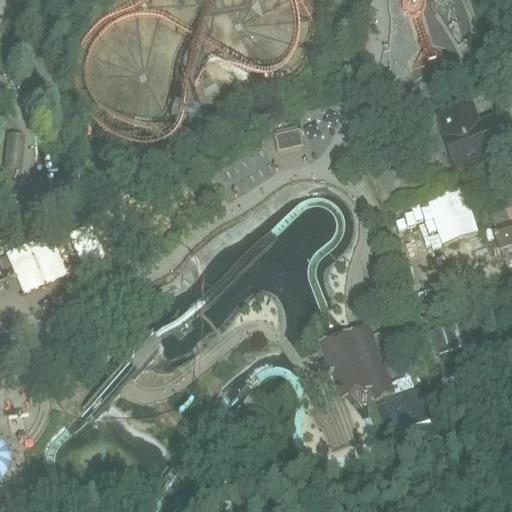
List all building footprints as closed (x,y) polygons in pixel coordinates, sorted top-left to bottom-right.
[(476,118),(469,111),(467,105),(438,115),(443,132),(447,131),(456,159),(461,170),(500,156),(507,154),(495,122),(479,127),(477,118),(476,118)] [(343,122),(341,108),(322,112),(325,125),(343,122)] [(320,133),(322,147),(337,145),(335,131),(320,133)] [(278,158),(305,152),(301,133),(275,138),(278,158)] [(23,178),(26,143),(12,141),(9,141),(6,176),(8,176),(14,177),(23,178)] [(443,254),(480,240),(463,198),(427,212),(443,254)] [(511,221),(498,226),(508,258),(511,256),(511,221)] [(25,299),(68,280),(50,241),(8,259),(19,287),(25,299)] [(11,287),(0,260),(0,300),(8,297),(6,292),(5,290),(11,287)] [(426,323),(471,307),(464,284),(418,300),(426,323)] [(462,324),(427,336),(444,383),(479,371),(462,324)] [(399,403),(372,333),(365,335),(361,337),(356,339),(351,341),(347,342),(331,348),(321,351),(323,358),(328,370),(322,371),(326,383),(330,395),(336,392),(343,410),(344,409),(354,405),(365,401),(370,399),(373,398),(378,412),(387,408),(395,405),(399,403)] [(146,360),(140,354),(120,372),(118,374),(122,378),(125,381),(132,389),(154,369),(146,360)] [(403,452),(439,437),(422,394),(399,403),(395,405),(387,408),(403,452)] [(25,437),(20,437),(16,441),(17,443),(18,446),(24,447),(27,443),(25,437)]
